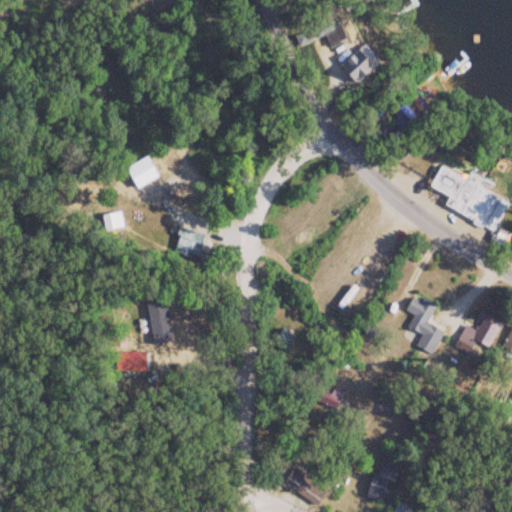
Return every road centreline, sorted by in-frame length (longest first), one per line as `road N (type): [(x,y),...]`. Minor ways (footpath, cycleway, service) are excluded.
road 1 (residential): [(227,511),(230,213),(247,164),(269,135),(312,108)]
road 2 (residential): [(511,257),(433,210),(312,108),(262,0)]
road 3 (residential): [(357,511),(399,360),(488,243)]
